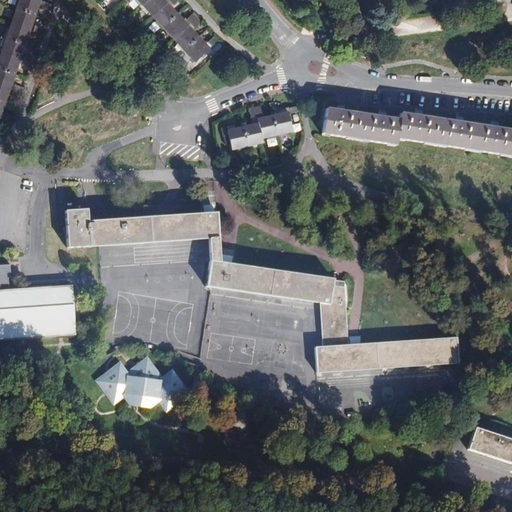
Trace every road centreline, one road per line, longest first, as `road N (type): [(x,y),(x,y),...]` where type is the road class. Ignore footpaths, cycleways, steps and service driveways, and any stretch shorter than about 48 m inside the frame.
road 1 (track): [(511,216),(333,180),(44,175),(0,158)]
road 2 (track): [(462,511),(386,490),(154,459),(0,454)]
road 3 (residential): [(286,77),(103,150),(94,175)]
road 4 (residential): [(511,94),(373,82)]
road 5 (track): [(188,0),(282,79)]
